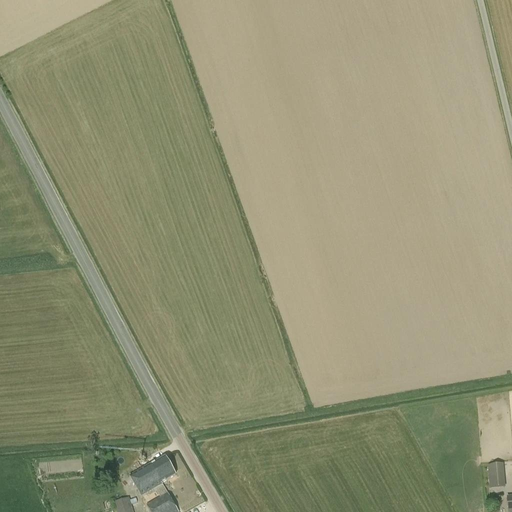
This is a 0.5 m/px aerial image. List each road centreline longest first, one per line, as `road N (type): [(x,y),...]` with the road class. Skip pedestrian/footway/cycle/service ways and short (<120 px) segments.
road 1 (tertiary): [(221,511),(0,98)]
road 2 (unclassified): [(511,128),(480,0)]
